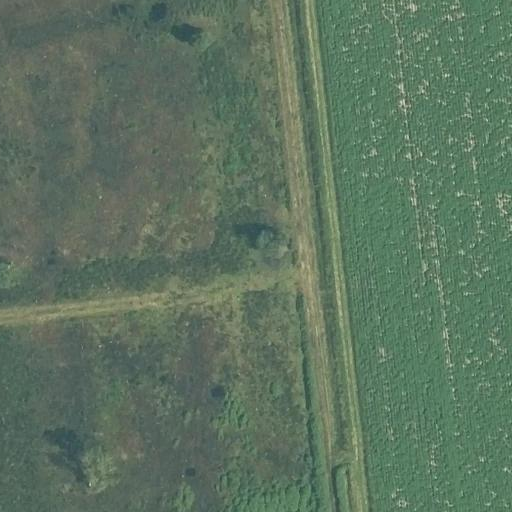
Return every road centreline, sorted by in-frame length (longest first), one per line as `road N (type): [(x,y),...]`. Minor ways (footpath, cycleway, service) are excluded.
road 1 (track): [(302,0),(359,511)]
road 2 (track): [(280,0),(333,511)]
